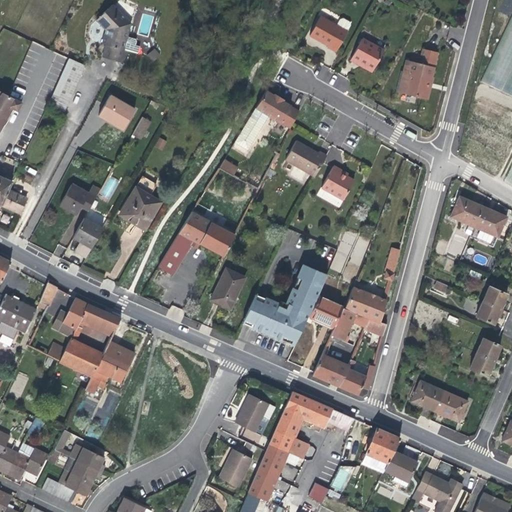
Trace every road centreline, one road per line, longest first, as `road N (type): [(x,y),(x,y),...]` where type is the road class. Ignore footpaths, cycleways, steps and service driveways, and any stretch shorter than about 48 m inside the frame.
road 1 (residential): [(441,159),(376,416)]
road 2 (tertiary): [(0,242),(235,355)]
road 3 (residential): [(296,75),(441,159)]
road 4 (residential): [(482,0),(441,159)]
road 5 (tertiary): [(235,355),(376,416)]
road 6 (unknown): [(235,355),(237,322),(269,223)]
